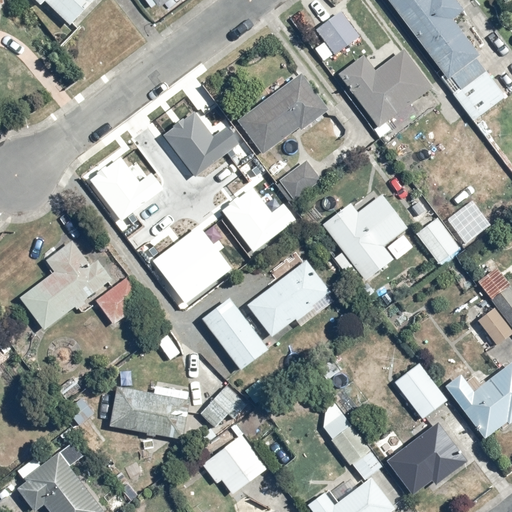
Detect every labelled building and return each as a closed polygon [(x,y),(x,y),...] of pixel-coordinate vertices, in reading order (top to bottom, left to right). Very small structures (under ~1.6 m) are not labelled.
[(47,0),(72,24),(95,0),(47,0)] [(390,0),(456,88),(484,67),(474,53),(478,50),(454,18),(463,12),(453,0),(390,0)] [(364,34),(346,10),(319,29),(337,54),(364,34)] [(433,88),(404,49),(375,70),(365,56),(341,73),(380,127),(433,88)] [(484,67),(456,88),(452,91),(474,120),(506,97),(484,67)] [(264,154),(299,131),(302,135),(331,115),(326,107),(302,74),(239,118),(264,154)] [(322,180),(307,161),(280,182),(295,201),(322,180)] [(223,217),(198,182),(173,200),(169,194),(136,217),(164,256),(198,231),(200,233),(223,217)] [(413,237),(386,201),(361,219),(356,212),(328,233),(371,289),(398,268),(388,255),(413,237)] [(460,248),(437,217),(416,233),(439,263),(460,248)] [(92,265),(74,241),(48,261),(56,272),(22,297),(46,329),(114,279),(100,259),(92,265)] [(336,299),(303,257),(245,301),(272,336),(297,317),(303,324),(336,299)] [(484,275),(478,280),(498,306),(511,324),(511,274),(502,261),(484,275)] [(145,301),(128,277),(97,300),(114,324),(145,301)] [(269,349),(230,297),(203,318),(242,369),(269,349)] [(511,334),(511,324),(498,306),(469,329),(487,353),(511,334)] [(511,361),(486,382),(473,366),(462,375),(448,386),(490,440),(511,422),(511,361)] [(447,400),(419,363),(395,382),(423,419),(447,400)] [(259,378),(243,390),(254,404),(270,392),(259,378)] [(191,399),(119,386),(112,426),(183,439),(191,399)] [(248,405),(226,386),(200,414),(216,429),(230,413),(236,419),(248,405)] [(95,414),(84,397),(68,408),(79,425),(95,414)] [(370,453),(336,406),(318,419),(349,463),(352,461),(365,479),(383,466),(373,451),(370,453)] [(467,462),(439,424),(389,460),(414,494),(434,480),(437,484),(467,462)] [(267,468),(242,434),(202,462),(215,480),(220,476),(232,493),(267,468)] [(85,455),(74,441),(42,467),(34,457),(18,470),(27,481),(18,488),(35,509),(44,502),(52,511),(104,511),(107,510),(71,466),(85,455)] [(389,511),(395,507),(372,477),(338,504),(328,490),(310,504),(315,511),(389,511)] [(29,511),(17,496),(5,505),(10,511),(29,511)]
